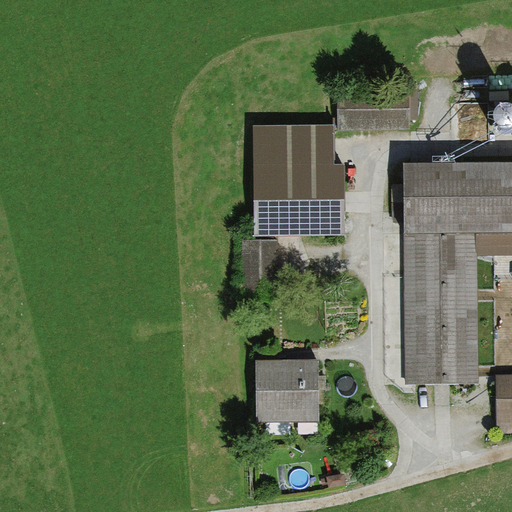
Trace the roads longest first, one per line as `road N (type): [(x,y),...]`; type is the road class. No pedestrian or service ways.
road 1 (track): [(511,151),(379,157),(371,187),(376,383),(419,477)]
road 2 (residential): [(511,450),(316,507),(268,511)]
